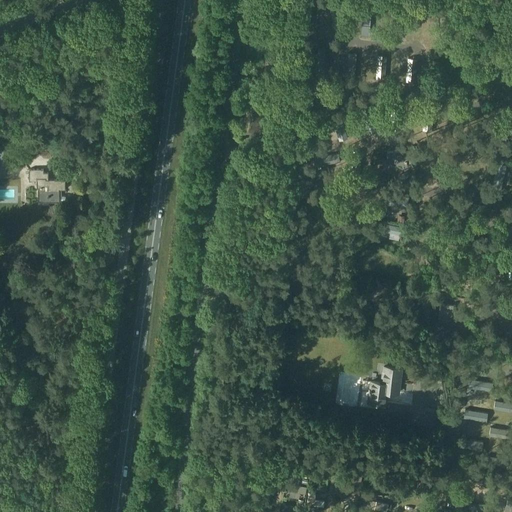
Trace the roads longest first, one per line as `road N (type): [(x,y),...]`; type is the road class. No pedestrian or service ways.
road 1 (tertiary): [(91,511),(162,0)]
road 2 (primary): [(117,511),(185,0)]
road 3 (unclassified): [(182,511),(198,296),(237,0)]
